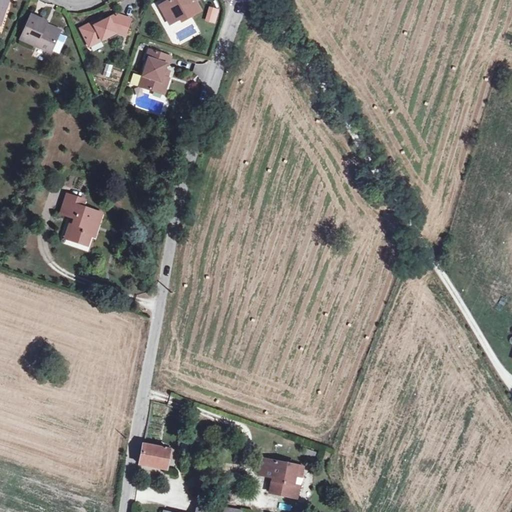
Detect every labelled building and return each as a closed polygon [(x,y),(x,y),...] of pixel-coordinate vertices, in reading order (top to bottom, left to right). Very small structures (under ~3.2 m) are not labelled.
[(0,0),(0,25),(0,26),(6,9),(9,10),(12,0),(0,0)] [(171,0),(162,5),(172,23),(191,13),(192,16),(202,10),(196,0),(171,0)] [(218,11),(208,8),(204,22),(214,25),(218,11)] [(82,28),(89,42),(101,36),(102,41),(118,34),(127,37),(128,33),(132,23),(133,20),(118,15),(101,22),(100,20),(82,28)] [(52,53),(61,35),(62,32),(48,26),(49,23),(34,16),(23,39),(39,47),(52,53)] [(90,47),(102,41),(101,36),(89,42),(90,47)] [(164,78),(166,71),(167,66),(170,67),(173,58),(151,50),(147,59),(150,61),(144,78),(152,80),(148,90),(165,96),(171,80),(168,80),(164,78)] [(129,85),(137,88),(140,76),(132,74),(129,85)] [(141,87),(148,90),(152,80),(144,78),(141,87)] [(82,218),(75,238),(94,244),(101,223),(104,224),(108,212),(89,207),(91,199),(74,195),(67,214),(76,217),(82,218)] [(69,237),(75,238),(82,218),(76,217),(69,237)] [(147,443),(143,464),(170,469),(174,449),(147,443)] [(320,452),(310,448),(308,453),(318,457),(320,452)] [(306,466),(265,458),(262,473),(273,476),(274,470),(278,470),(276,476),(273,492),(294,496),(294,494),(296,484),(298,474),(304,475),(306,466)] [(302,485),(296,484),(294,494),(300,496),(302,485)] [(201,501),(198,511),(242,511),(243,510),(201,501)]
